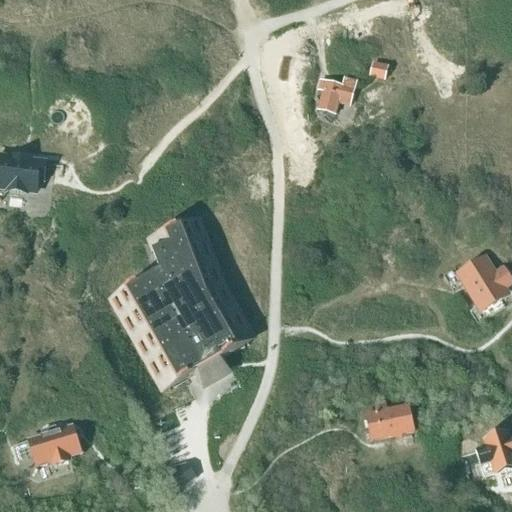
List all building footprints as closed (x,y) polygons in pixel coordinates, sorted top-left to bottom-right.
[(385,82),(388,69),(373,66),(370,78),(385,82)] [(351,104),(357,84),(344,81),(342,88),(321,83),(318,93),(323,94),(318,113),(335,118),(339,101),(351,104)] [(30,165),(30,162),(12,160),(11,163),(0,161),(0,189),(8,190),(8,193),(26,195),(27,192),(36,194),(38,179),(44,179),(46,167),(30,165)] [(160,274),(114,300),(167,394),(198,377),(203,386),(227,372),(221,363),(252,346),(222,294),(196,224),(147,242),(160,274)] [(484,260),(457,277),(481,315),(494,306),(508,297),(504,291),(511,286),(511,284),(504,271),(495,277),(484,260)] [(386,413),(385,407),(375,409),(377,415),(366,417),(372,443),(413,435),(408,409),(386,413)] [(57,434),(55,429),(42,434),(44,440),(30,445),(38,470),(52,466),(53,470),(70,464),(69,461),(83,456),(79,441),(76,442),(72,430),(57,434)] [(486,450),(475,453),(480,469),(484,481),(495,477),(495,478),(498,477),(499,478),(511,474),(511,442),(511,443),(508,432),(501,434),(486,439),(482,440),(486,450)] [(187,466),(163,473),(177,493),(197,480),(187,466)]
